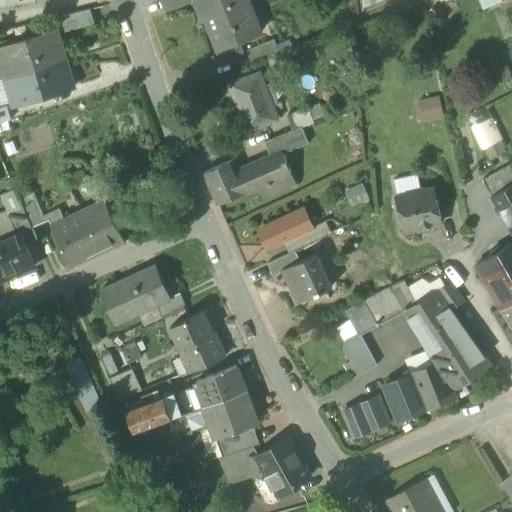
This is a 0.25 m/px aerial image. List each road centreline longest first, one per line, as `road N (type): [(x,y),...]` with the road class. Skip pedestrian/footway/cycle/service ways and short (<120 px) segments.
road 1 (residential): [(207,225),(255,337),(335,476)]
road 2 (residential): [(127,0),(207,225)]
road 3 (residential): [(0,310),(207,225)]
road 4 (residential): [(335,476),(511,403)]
